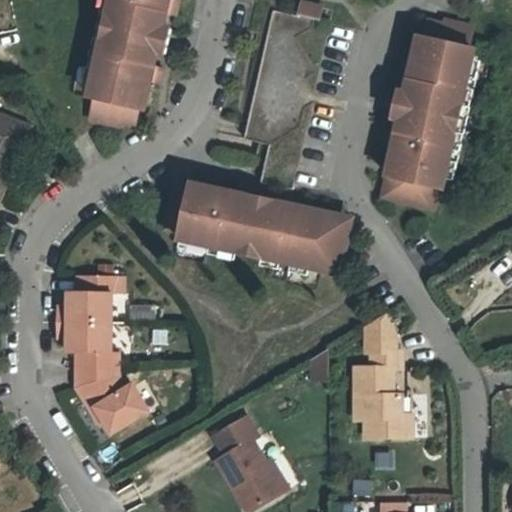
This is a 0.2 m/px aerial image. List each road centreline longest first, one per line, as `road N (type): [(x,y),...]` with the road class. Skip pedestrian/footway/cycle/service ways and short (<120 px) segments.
road 1 (residential): [(237,0),(193,108),(58,212),(37,241),(28,377),(35,403),(101,511)]
road 2 (residential): [(475,511),(470,389),(364,217),(353,172),(387,25),(419,0)]
